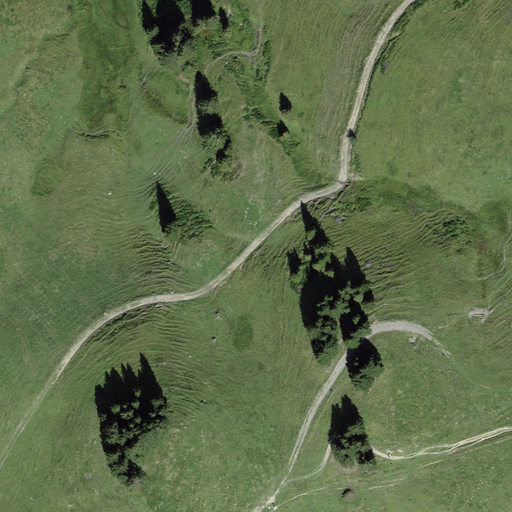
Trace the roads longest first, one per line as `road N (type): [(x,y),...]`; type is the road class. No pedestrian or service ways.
road 1 (track): [(409,0),(374,52),(344,179),(292,207),(205,290),(142,302),(93,329),(0,464)]
road 2 (track): [(287,481),(312,411),(366,337),(389,326),(408,325),(436,339),(491,386),(511,383)]
road 3 (track): [(511,429),(393,459),(352,434),(331,440),(308,475),(287,481),(261,511)]
